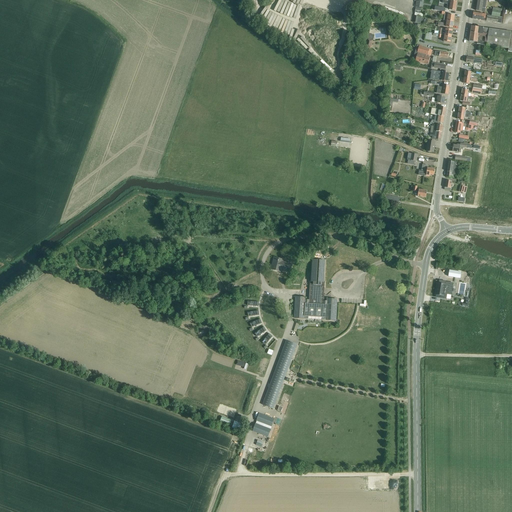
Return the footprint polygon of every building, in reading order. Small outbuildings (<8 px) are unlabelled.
[(449,10),(455,11),(457,2),(444,0),(443,0),(443,3),(448,4),(447,9),(449,10)] [(484,0),(477,0),(476,11),(484,12),(486,0),(484,0)] [(421,9),(416,8),(415,16),(424,17),(425,14),(421,14),(421,9)] [(442,12),(442,15),(444,15),(444,20),(454,22),(455,16),(448,15),(448,13),(445,12),(442,12)] [(473,13),(472,18),(473,19),(472,19),(485,21),(501,24),(502,17),(500,17),(492,16),(487,15),(474,12),(474,13),(473,13)] [(511,32),(472,26),(472,28),(472,29),(471,35),(470,42),(471,42),(477,43),(477,44),(508,48),(508,51),(511,51),(511,32)] [(439,31),(438,35),(442,35),(444,36),(452,37),(452,31),(441,29),(440,32),(439,31)] [(367,39),(365,48),(371,49),(373,40),(367,39)] [(417,45),(415,53),(418,54),(416,61),(428,65),(430,58),(428,57),(429,56),(431,56),(432,50),(422,48),(422,47),(420,46),(417,45)] [(464,77),(476,79),(477,76),(472,75),(471,75),(471,72),(465,71),(464,77)] [(436,72),(434,80),(438,81),(448,82),(449,73),(440,72),(436,72)] [(444,84),(443,88),(438,87),(437,93),(448,95),(450,85),(444,84)] [(461,95),(472,97),(477,98),(478,96),(474,95),(474,94),(469,94),(469,93),(468,93),(468,90),(462,89),(461,95)] [(472,97),(461,95),(461,101),(463,102),(463,105),(467,105),(469,106),(470,102),(467,102),(467,99),(472,100),(472,97)] [(435,115),(444,116),(446,108),(439,107),(439,110),(437,109),(432,109),(431,114),(435,115)] [(444,116),(435,115),(434,121),(431,120),(430,123),(440,124),(441,122),(443,123),(444,116)] [(456,122),(455,132),(456,132),(456,133),(459,133),(460,133),(460,130),(462,130),(463,127),(466,127),(466,130),(470,130),(470,129),(473,129),(473,126),(469,125),(460,123),(456,122)] [(434,136),(433,139),(441,140),(443,126),(437,125),(434,125),(433,133),(431,133),(430,136),(434,136)] [(428,141),(426,152),(434,153),(436,142),(428,141)] [(454,145),(453,152),(460,153),(461,149),(463,149),(463,147),(471,148),(472,145),(461,144),(460,145),(457,145),(457,146),(454,145)] [(457,162),(449,161),(447,177),(454,178),(455,175),(456,175),(457,167),(456,167),(457,162)] [(435,169),(427,168),(428,166),(423,165),(422,171),(419,171),(419,175),(429,177),(430,175),(434,175),(435,169)] [(418,197),(426,198),(427,192),(417,190),(417,187),(414,187),(413,192),(418,193),(418,197)] [(274,257),(272,268),(271,270),(280,273),(281,270),(291,273),(293,264),(280,261),(280,259),(274,257)] [(312,260),(311,281),(310,281),(309,301),(305,301),(306,298),(296,297),(295,318),(308,319),(308,316),(322,317),(322,320),(336,321),(337,300),(327,299),(327,302),(324,302),(325,282),(324,282),(325,261),(312,260)] [(449,270),(448,277),(460,279),(461,272),(449,270)] [(446,299),(447,294),(451,295),(453,284),(447,283),(440,281),(439,284),(437,284),(435,295),(436,295),(436,297),(446,299)] [(255,321),(250,323),(250,324),(251,326),(252,327),(253,327),(256,325),(260,324),(262,323),(260,320),(260,319),(255,321)] [(259,330),(255,334),(256,335),(257,337),(261,335),(265,332),(266,331),(264,328),(264,327),(259,330)] [(265,338),(262,342),(264,344),(265,345),(268,342),(272,337),(269,334),(265,338)] [(297,345),(287,341),(263,405),(273,409),(297,345)] [(274,419),(259,413),(256,421),(271,426),(274,419)] [(255,424),(252,431),(268,437),(270,429),(255,424)]
